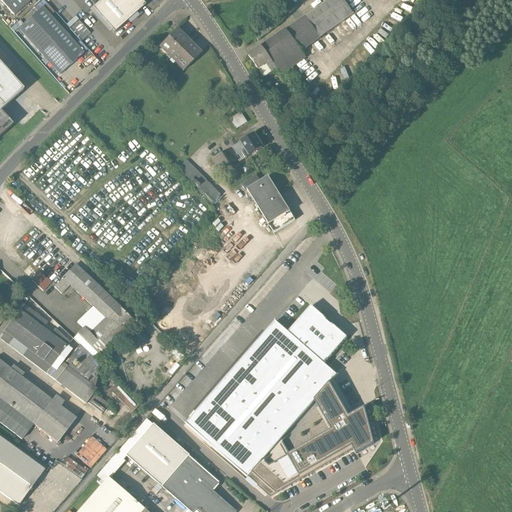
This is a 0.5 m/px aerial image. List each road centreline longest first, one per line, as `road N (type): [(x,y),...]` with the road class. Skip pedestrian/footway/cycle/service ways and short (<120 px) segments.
road 1 (tertiary): [(192,0),(346,246),(422,511)]
road 2 (residential): [(178,0),(0,183)]
